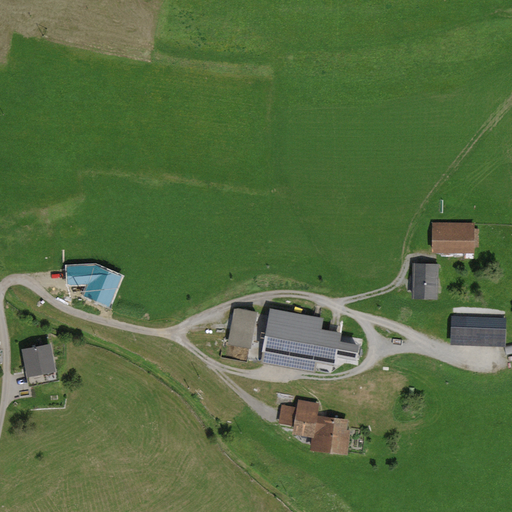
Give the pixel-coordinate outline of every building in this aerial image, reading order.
[(431,253),(474,254),(474,248),(479,248),(479,229),(474,229),(474,223),(432,223),(431,253)] [(437,300),(438,264),(413,263),(412,299),(437,300)] [(94,265),(67,267),(68,285),(88,284),(83,296),(109,307),(121,276),(94,265)] [(330,315),(275,307),(268,364),(326,372),(327,362),(346,365),(348,355),(367,357),(368,345),(348,342),(349,332),(328,329),(330,315)] [(262,350),(267,312),(239,308),(235,346),(262,350)] [(506,318),(451,316),(450,345),(505,347),(506,318)] [(51,344),(21,350),(27,377),(56,372),(51,344)] [(302,408),(286,407),(285,424),(303,425),(302,433),(321,434),(320,450),(358,452),(360,413),(330,412),(331,399),(303,398),(302,408)]
